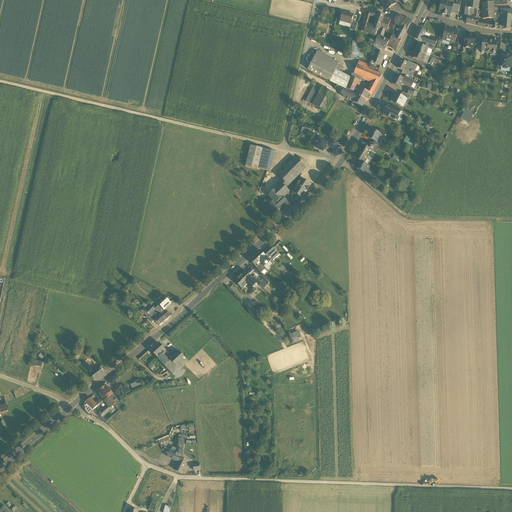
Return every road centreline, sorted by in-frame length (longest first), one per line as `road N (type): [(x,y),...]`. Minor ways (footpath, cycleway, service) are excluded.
road 1 (tertiary): [(73,404),(330,179),(417,19)]
road 2 (track): [(207,478),(511,488)]
road 3 (track): [(0,81),(282,148)]
road 4 (track): [(282,148),(354,170),(407,216),(511,220)]
road 5 (residential): [(73,404),(146,465),(207,478)]
road 6 (track): [(282,148),(315,0)]
